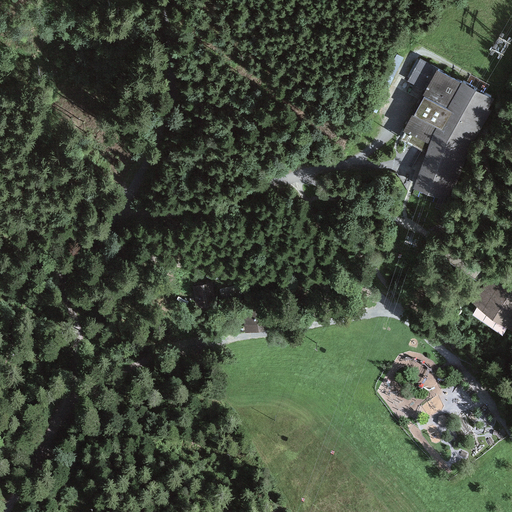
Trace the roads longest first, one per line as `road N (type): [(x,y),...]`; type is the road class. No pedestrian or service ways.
road 1 (track): [(67,406),(180,349),(393,306)]
road 2 (track): [(393,306),(322,274),(279,279),(134,255),(92,230)]
road 3 (track): [(67,406),(78,344),(61,266),(92,230)]
road 4 (track): [(301,172),(175,210),(120,215)]
road 5 (track): [(393,306),(464,370),(511,431)]
road 6 (track): [(301,172),(303,198),(374,267),(393,306)]
road 7 (track): [(417,85),(373,147),(301,172)]
road 8 (track): [(7,511),(67,406)]
